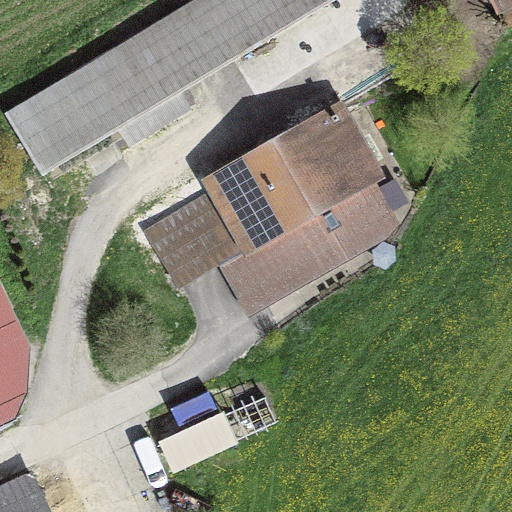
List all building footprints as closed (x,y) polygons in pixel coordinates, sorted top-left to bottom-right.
[(199,0),(7,114),(42,172),(143,112),(151,126),(184,107),(175,92),(327,0),(199,0)] [(324,19),(330,27),(340,25),(343,16),(337,9),(327,10),(324,19)] [(336,112),(212,182),(272,288),(354,241),(332,201),(373,178),(336,112)] [(23,341),(0,292),(0,423),(2,422),(20,391),(23,341)] [(0,489),(0,511),(47,511),(30,475),(0,489)]
